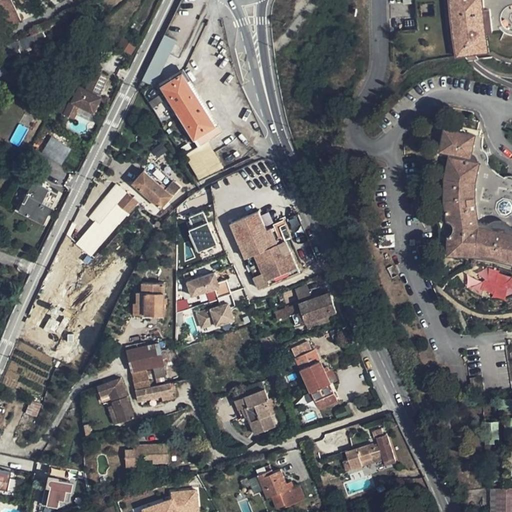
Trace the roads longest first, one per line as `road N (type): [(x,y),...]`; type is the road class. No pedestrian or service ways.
road 1 (tertiary): [(266,97),(299,190),(450,511)]
road 2 (residential): [(0,365),(171,0)]
